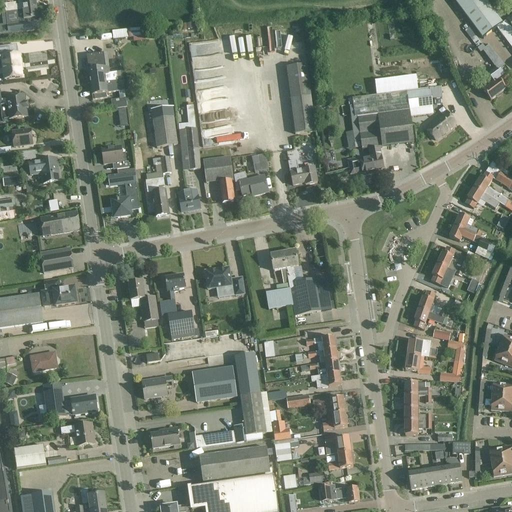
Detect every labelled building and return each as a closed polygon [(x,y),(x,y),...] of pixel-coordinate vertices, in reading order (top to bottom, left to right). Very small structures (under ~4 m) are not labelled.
[(6,14),(37,10),(35,0),(23,0),(24,5),(17,6),(16,3),(5,5),(6,14)] [(453,0),(482,39),(503,24),(484,0),(453,0)] [(37,10),(6,14),(7,23),(10,23),(11,34),(43,30),(42,22),(37,22),(37,19),(38,19),(37,10)] [(511,29),(506,22),(497,28),(511,47),(511,29)] [(128,30),(112,32),(113,40),(129,39),(128,30)] [(492,64),(498,60),(500,63),(502,62),(489,45),(485,48),(482,51),(492,64)] [(0,59),(2,60),(5,80),(22,78),(19,54),(7,56),(6,47),(0,47),(0,59)] [(91,87),(107,85),(106,82),(123,79),(122,72),(110,74),(109,67),(106,67),(104,54),(87,56),(90,78),(88,78),(88,84),(90,84),(91,87)] [(296,136),(316,133),(307,66),(287,69),(296,136)] [(495,83),(483,92),(491,102),(506,90),(506,89),(511,84),(511,83),(501,69),(490,77),(495,83)] [(95,101),(107,99),(106,94),(108,94),(120,92),(124,92),(123,79),(106,82),(107,85),(91,87),(92,96),(94,96),(95,101)] [(430,90),(349,100),(350,107),(355,143),(361,143),(362,151),(369,150),(371,159),(361,161),(361,160),(353,162),(355,170),(362,169),(364,177),(375,174),(375,172),(384,170),(380,148),(414,144),(410,117),(433,114),(432,104),(431,100),(443,99),(441,88),(430,90)] [(0,105),(2,121),(9,120),(10,120),(28,118),(26,110),(28,109),(28,105),(26,105),(25,97),(7,99),(7,100),(1,101),(0,94),(0,105)] [(126,99),(111,101),(112,111),(127,109),(126,99)] [(147,112),(150,128),(154,127),(157,149),(177,146),(174,118),(172,118),(171,109),(147,112)] [(447,113),(426,129),(436,141),(457,125),(447,113)] [(196,130),(179,132),(183,172),(200,170),(196,130)] [(14,148),(33,146),(31,131),(12,133),(14,148)] [(121,148),(102,150),(104,165),(116,164),(117,170),(129,169),(128,163),(124,164),(121,148)] [(26,154),(27,162),(39,160),(37,152),(26,154)] [(261,174),(269,173),(266,155),(258,157),(261,174)] [(231,157),(203,161),(206,184),(220,183),(223,204),(235,202),(232,180),(233,180),(231,157)] [(169,158),(161,159),(163,175),(171,174),(169,158)] [(47,162),(30,165),(32,176),(42,175),(43,184),(49,184),(50,183),(60,182),(57,161),(47,162)] [(291,173),(291,177),(293,187),(305,184),(306,186),(318,184),(315,169),(299,172),(296,162),(289,163),(291,173)] [(1,169),(3,188),(19,186),(17,167),(1,169)] [(505,208),(509,202),(488,188),(491,183),(494,178),(486,173),(483,178),(481,177),(474,188),(484,194),(492,200),(500,204),(505,208)] [(115,177),(108,178),(108,180),(109,188),(125,186),(127,201),(122,202),(112,203),(113,209),(114,214),(115,215),(116,216),(117,216),(118,219),(131,217),(130,211),(140,210),(138,200),(138,197),(135,174),(118,176),(115,177)] [(511,192),(511,181),(501,174),(497,181),(509,189),(508,191),(511,192)] [(269,194),(266,184),(265,177),(247,182),(246,179),(240,180),(240,176),(234,176),(237,192),(241,191),(243,197),(252,195),(253,198),(269,194)] [(164,179),(146,182),(148,194),(153,193),(156,218),(169,216),(164,179)] [(484,194),(474,188),(467,199),(469,200),(466,205),(474,210),(477,205),(480,200),(496,210),(500,204),(492,200),(484,194)] [(180,200),(179,201),(182,213),(201,209),(197,191),(179,195),(180,200)] [(0,201),(0,222),(14,220),(13,211),(16,210),(15,200),(0,201)] [(40,219),(43,238),(80,232),(77,213),(40,219)] [(464,231),(470,219),(460,215),(454,227),(464,231)] [(497,228),(503,230),(506,224),(501,221),(497,228)] [(482,228),(493,233),(496,228),(485,222),(482,228)] [(464,231),(454,227),(449,238),(459,243),(461,238),(479,246),(475,255),(491,262),(494,254),(495,254),(497,246),(480,238),(473,235),(464,231)] [(309,237),(302,238),(305,258),(312,257),(309,237)] [(469,253),(461,269),(460,269),(461,267),(456,265),(457,262),(453,260),(453,258),(452,258),(455,252),(447,248),(444,254),(443,253),(438,265),(456,273),(463,276),(475,282),(477,276),(471,274),(479,258),(469,253)] [(44,274),(73,269),(70,249),(69,249),(70,253),(41,258),(44,274)] [(289,290),(291,307),(293,307),(295,317),(332,310),(326,279),(296,284),(293,269),(299,268),(296,251),(282,254),(289,290)] [(277,292),(266,294),(269,311),(291,307),(289,290),(282,254),(271,256),(273,266),(274,273),(280,272),(281,272),(284,285),(283,285),(276,287),(277,292)] [(434,277),(431,283),(440,286),(448,290),(456,273),(438,265),(432,277),(434,277)] [(229,269),(205,273),(208,291),(225,288),(225,292),(235,291),(235,297),(244,295),(242,280),(233,281),(233,282),(231,282),(229,269)] [(161,304),(163,318),(168,317),(172,341),(195,337),(192,313),(177,316),(173,294),(179,293),(178,291),(186,290),(184,276),(165,279),(167,294),(166,294),(168,303),(161,304)] [(472,281),(470,287),(477,290),(479,284),(472,281)] [(155,298),(145,300),(143,282),(128,285),(131,302),(140,300),(144,323),(145,330),(159,328),(158,321),(159,321),(155,298)] [(42,294),(44,307),(51,307),(51,304),(55,303),(56,307),(77,304),(75,289),(54,292),(54,293),(49,294),(49,293),(42,294)] [(423,297),(419,310),(443,318),(445,313),(441,312),(442,310),(433,307),(435,302),(434,301),(436,296),(427,293),(425,298),(423,297)] [(0,301),(0,330),(43,324),(39,296),(0,301)] [(453,308),(465,312),(467,306),(455,302),(453,308)] [(423,331),(425,326),(426,326),(428,320),(441,325),(443,318),(419,310),(414,322),(416,322),(414,328),(423,331)] [(287,320),(286,311),(277,313),(278,321),(287,320)] [(433,339),(449,342),(451,335),(434,331),(433,339)] [(499,349),(511,353),(511,338),(504,336),(499,349)] [(334,338),(306,342),(307,347),(315,346),(318,346),(319,353),(319,354),(336,352),(334,338)] [(263,344),(265,359),(275,357),(272,342),(263,344)] [(422,348),(433,350),(434,344),(423,342),(422,343),(409,342),(407,356),(420,358),(422,348)] [(463,353),(464,345),(458,344),(448,342),(447,350),(463,353)] [(511,353),(499,349),(494,362),(511,368),(511,353)] [(321,366),(338,364),(336,352),(319,354),(319,353),(308,354),(308,360),(317,359),(316,357),(319,356),(321,359),(319,359),(320,365),(321,366)] [(31,358),(34,374),(57,370),(55,354),(31,358)] [(146,356),(147,364),(161,362),(160,354),(146,356)] [(197,404),(240,398),(240,397),(260,394),(255,356),(234,358),(235,368),(203,373),(193,374),(197,404)] [(424,359),(420,358),(407,356),(405,371),(418,373),(418,374),(429,376),(430,370),(423,368),(424,359)] [(325,370),(327,377),(340,375),(338,364),(321,366),(320,365),(309,366),(310,371),(318,370),(318,371),(325,370)] [(17,379),(8,374),(3,383),(5,384),(3,388),(9,391),(11,387),(12,388),(17,379)] [(327,377),(328,388),(341,386),(340,375),(327,377)] [(440,382),(460,383),(460,376),(447,375),(440,375),(440,382)] [(173,388),(172,378),(143,383),(145,401),(167,397),(166,389),(173,388)] [(95,397),(72,400),(72,402),(64,403),(61,384),(43,386),(48,420),(66,417),(66,416),(72,415),(73,416),(97,413),(95,397)] [(438,397),(439,390),(431,390),(425,390),(418,390),(418,384),(405,384),(405,397),(418,397),(425,397),(431,397),(438,397)] [(492,398),(511,399),(511,385),(493,384),(492,398)] [(75,387),(66,389),(67,396),(77,394),(75,387)] [(15,391),(7,392),(8,400),(17,399),(15,391)] [(286,392),(267,394),(268,403),(287,400),(286,392)] [(240,397),(240,398),(244,426),(234,428),(234,433),(195,438),(197,450),(247,443),(246,437),(266,435),(260,394),(240,397)] [(311,407),(309,397),(290,400),(287,400),(288,410),(292,409),(311,407)] [(418,397),(405,397),(405,410),(418,410),(418,397)] [(345,414),(343,398),(314,402),(315,410),(320,409),(326,408),(327,416),(332,415),(332,416),(345,414)] [(491,412),(511,413),(511,399),(492,398),(491,412)] [(405,423),(431,423),(431,416),(426,416),(418,416),(418,410),(405,410),(405,423)] [(271,416),(272,423),(281,422),(280,414),(271,416)] [(323,432),(347,428),(345,414),(332,416),(333,425),(322,426),(323,432)] [(311,426),(320,425),(319,417),(310,418),(311,426)] [(290,440),(289,430),(285,431),(284,423),(272,425),(275,443),(290,440)] [(405,423),(405,436),(418,436),(418,430),(426,430),(426,431),(431,431),(431,423),(405,423)] [(78,448),(85,447),(95,445),(92,425),(61,429),(62,436),(76,434),(78,448)] [(153,450),(160,449),(180,446),(178,429),(159,432),(159,434),(150,436),(153,450)] [(334,456),(351,453),(349,438),(324,441),(325,448),(327,457),(334,456)] [(278,442),(280,451),(300,448),(298,439),(278,442)] [(44,447),(14,451),(17,471),(46,466),(44,447)] [(489,451),(491,465),(511,461),(511,454),(511,447),(489,451)] [(203,483),(213,482),(270,474),(266,448),(199,458),(203,483)] [(334,456),(336,465),(328,467),(329,472),(353,468),(351,453),(334,456)] [(511,461),(491,465),(494,478),(511,475),(511,461)] [(459,467),(446,469),(449,485),(462,483),(459,467)] [(434,471),(437,487),(449,485),(446,469),(434,471)] [(434,471),(421,473),(424,489),(437,487),(434,471)] [(303,479),(304,487),(311,486),(310,484),(325,482),(324,473),(309,476),(309,478),(303,479)] [(421,473),(409,475),(411,491),(424,489),(421,473)] [(285,491),(297,489),(295,477),(283,478),(285,491)] [(278,511),(274,478),(189,489),(192,511),(206,509),(206,511),(278,511)] [(348,499),(349,505),(360,503),(358,489),(335,492),(334,487),(321,489),(323,503),(348,499)] [(318,491),(310,492),(311,500),(320,499),(318,491)] [(22,511),(55,511),(53,494),(33,497),(21,498),(22,511)] [(76,511),(87,511),(106,509),(104,495),(88,497),(89,504),(84,505),(84,507),(76,508),(76,511)] [(295,511),(294,498),(283,499),(285,511),(295,511)] [(9,511),(7,499),(0,500),(0,511),(9,511)]
